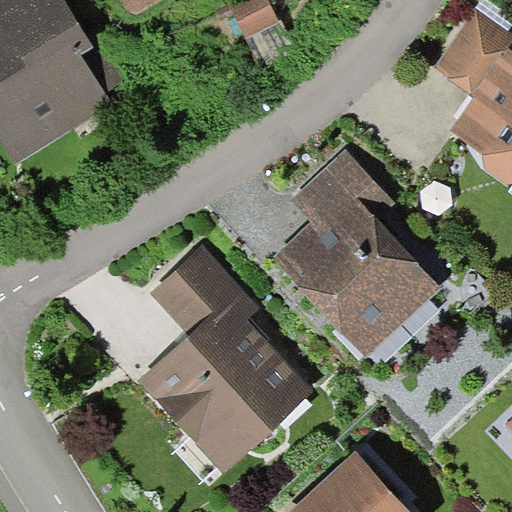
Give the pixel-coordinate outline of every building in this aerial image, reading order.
[(88,35),(66,0),(0,0),(0,139),(15,164),(113,105),(105,93),(131,77),(101,28),(88,35)] [(123,0),(133,16),(160,0),(123,0)] [(280,20),(269,0),(238,0),(231,4),(247,36),(280,20)] [(511,33),(476,9),(434,69),(473,95),(506,47),(511,50),(511,33)] [(511,50),(506,47),(473,95),(452,131),(484,154),(484,166),(508,184),(511,182),(511,50)] [(312,220),(274,255),(367,356),(442,287),(377,216),(394,200),(346,149),(292,198),(312,220)] [(188,334),(138,380),(224,473),(313,391),(247,320),(260,307),(202,245),(150,293),(188,334)] [(288,511),(411,511),(354,451),(288,511)]
